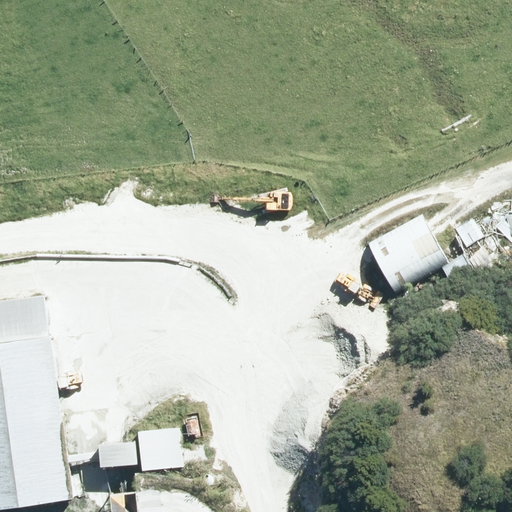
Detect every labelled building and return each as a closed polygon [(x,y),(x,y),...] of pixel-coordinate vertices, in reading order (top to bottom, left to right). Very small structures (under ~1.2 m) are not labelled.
[(511,211),(454,244),(476,282),(511,261),(511,211)] [(369,248),(399,298),(444,271),(453,287),(464,281),(424,215),(369,248)] [(32,320),(0,324),(0,482),(55,474),(32,320)] [(181,433),(140,437),(144,480),(185,477),(181,433)] [(137,443),(98,447),(102,480),(140,476),(137,443)] [(140,511),(139,499),(111,503),(111,511),(140,511)]
